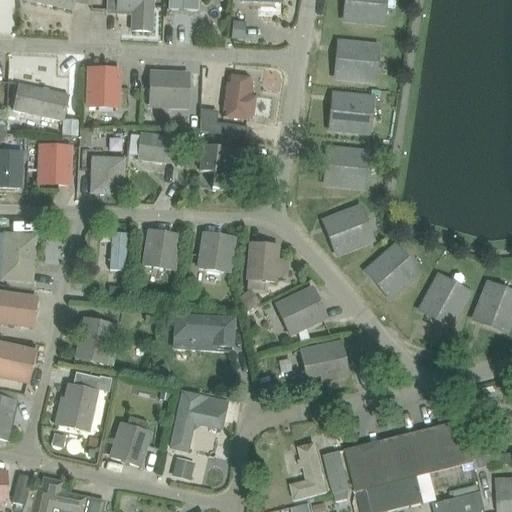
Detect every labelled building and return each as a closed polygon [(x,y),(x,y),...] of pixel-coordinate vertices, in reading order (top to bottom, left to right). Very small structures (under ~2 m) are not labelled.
[(22,0),(73,11),(74,5),(86,8),(87,0),(22,0)] [(130,32),(152,33),(153,0),(116,0),(115,13),(131,14),(130,32)] [(168,0),(168,10),(197,12),(197,0),(168,0)] [(343,0),(341,22),(384,27),(386,0),(343,0)] [(233,22),(231,39),(244,40),(245,23),(233,22)] [(336,40),(332,81),(376,85),(380,44),(336,40)] [(85,110),(119,111),(120,70),(86,69),(85,110)] [(149,72),(147,109),(188,111),(190,74),(149,72)] [(222,118),(245,121),(245,120),(252,120),(255,96),(249,95),(251,78),(230,76),(230,84),(225,83),(222,118)] [(18,86),(12,112),(61,122),(61,137),(77,138),(77,121),(64,121),(69,97),(18,86)] [(331,92),(327,132),(371,136),(375,97),(331,92)] [(220,136),(245,138),(246,128),(221,124),(220,136)] [(0,189),(22,190),(23,153),(0,152),(0,146),(5,139),(5,127),(0,127),(0,189)] [(90,146),(90,130),(79,130),(79,146),(90,146)] [(168,138),(140,135),(137,160),(165,164),(168,138)] [(36,187),(71,188),(72,148),(37,146),(36,187)] [(325,146),(321,187),(365,191),(369,151),(325,146)] [(200,172),(215,174),(214,190),(226,192),(231,150),(203,147),(200,172)] [(89,195),(123,197),(124,159),(91,158),(89,195)] [(320,220),(334,259),(375,243),(360,205),(320,220)] [(141,268),(175,273),(180,236),(146,231),(141,268)] [(2,233),(2,236),(0,236),(0,282),(32,285),(36,236),(2,233)] [(196,270),(230,276),(235,239),(202,234),(196,270)] [(111,274),(125,275),(127,239),(113,238),(111,274)] [(245,283),(247,283),(246,290),(264,291),(265,282),(277,283),(277,278),(285,279),(287,261),(278,260),(279,246),(248,244),(245,283)] [(362,273),(389,303),(422,274),(395,244),(362,273)] [(416,312),(452,331),(473,294),(437,274),(416,312)] [(471,322),(507,337),(511,325),(511,291),(487,282),(471,322)] [(127,306),(128,287),(110,286),(109,305),(127,306)] [(274,305),(289,339),(328,321),(312,288),(274,305)] [(0,292),(0,325),(32,330),(37,298),(0,292)] [(250,292),(240,300),(249,312),(259,304),(250,292)] [(171,294),(170,304),(179,304),(179,295),(171,294)] [(148,312),(146,323),(159,325),(160,314),(148,312)] [(172,351),(233,355),(234,319),(174,316),(172,351)] [(74,360),(106,367),(112,342),(117,343),(120,326),(82,319),(74,360)] [(0,342),(0,379),(28,386),(36,351),(0,342)] [(298,351),(305,382),(319,379),(320,385),(350,379),(342,342),(298,351)] [(289,360),(278,363),(280,374),(291,372),(289,360)] [(166,366),(151,373),(156,385),(172,379),(166,366)] [(54,426),(88,434),(98,392),(108,394),(111,381),(99,378),(99,380),(76,374),(73,387),(67,385),(63,399),(60,399),(54,426)] [(0,441),(8,443),(17,402),(15,402),(16,395),(0,391),(0,441)] [(193,426),(221,432),(228,403),(181,393),(169,450),(187,454),(193,426)] [(161,394),(159,401),(169,403),(170,396),(161,394)] [(108,458),(140,469),(152,434),(121,423),(108,458)] [(357,493),(367,491),(372,511),(393,511),(423,504),(417,478),(473,464),(463,423),(347,452),(357,493)] [(327,495),(315,445),(298,449),(306,482),(290,486),(294,503),(327,495)] [(323,457),(333,495),(349,491),(339,453),(323,457)] [(511,464),(511,457),(500,458),(501,467),(511,466),(511,464)] [(175,459),(171,477),(190,482),(195,464),(175,459)] [(488,460),(473,464),(475,472),(490,468),(488,460)] [(0,472),(0,502),(8,503),(8,473),(0,472)] [(11,503),(24,507),(32,479),(19,476),(11,503)] [(30,511),(101,511),(104,502),(61,493),(64,483),(43,478),(40,488),(36,487),(30,511)] [(511,511),(511,480),(496,481),(497,511),(511,511)] [(349,491),(333,495),(335,504),(347,501),(349,491)] [(433,506),(434,511),(485,511),(481,494),(433,506)]
